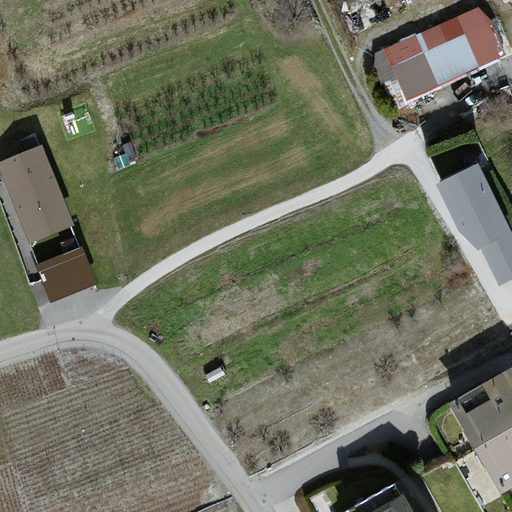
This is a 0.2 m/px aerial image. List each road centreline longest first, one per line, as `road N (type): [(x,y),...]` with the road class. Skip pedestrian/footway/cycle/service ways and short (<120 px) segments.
road 1 (residential): [(96,332),(118,302),(189,250),(416,145)]
road 2 (residential): [(260,511),(146,357),(96,332)]
road 3 (track): [(386,159),(311,0)]
